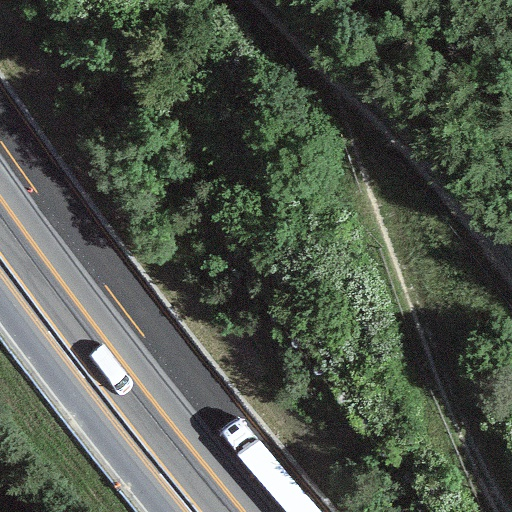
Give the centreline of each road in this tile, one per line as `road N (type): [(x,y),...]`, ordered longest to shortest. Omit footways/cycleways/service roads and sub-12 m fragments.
road 1 (track): [(266,0),(359,92),(374,177),(438,366),(502,511)]
road 2 (primary): [(0,212),(232,511)]
road 3 (track): [(359,92),(511,270)]
